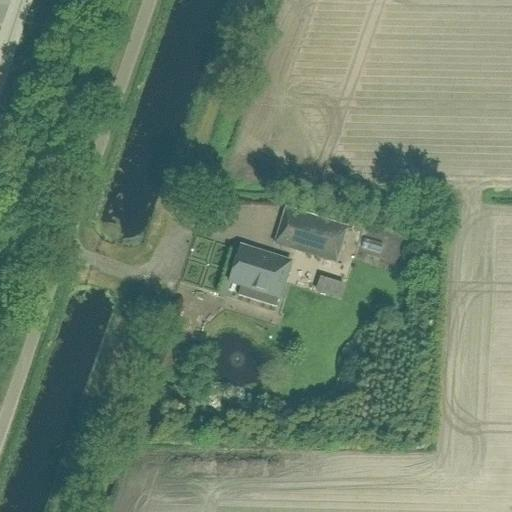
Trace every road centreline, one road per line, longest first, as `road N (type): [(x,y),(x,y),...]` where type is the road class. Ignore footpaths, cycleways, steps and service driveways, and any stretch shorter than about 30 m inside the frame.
road 1 (track): [(77,511),(248,0)]
road 2 (unclassified): [(0,432),(149,0)]
